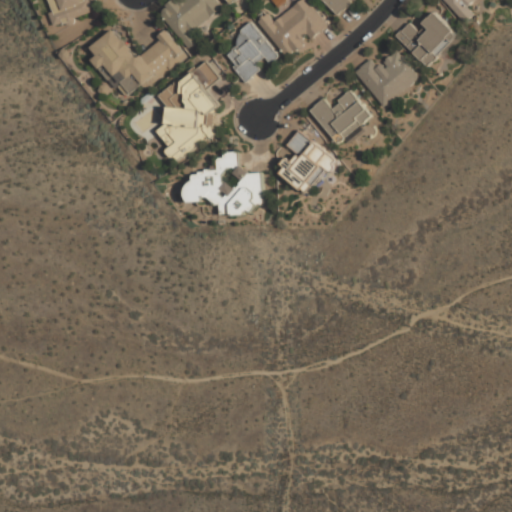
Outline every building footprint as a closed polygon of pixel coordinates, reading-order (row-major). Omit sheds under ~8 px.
[(46,0),(58,27),(95,12),(89,0),(46,0)] [(224,7),(217,0),(173,0),(158,13),(189,49),(201,39),(194,32),(224,7)] [(303,0),(274,21),(267,12),(257,19),(286,60),(331,28),(311,0),(303,0)] [(357,0),(323,0),(340,17),(357,0)] [(443,0),(458,17),(478,0),(443,0)] [(436,12),(419,30),(411,22),(397,36),(429,68),(461,37),(436,12)] [(246,84),(262,72),(257,66),(266,59),(271,65),(280,58),(253,22),(235,36),(242,44),(226,57),(246,84)] [(132,95),(187,57),(170,33),(137,56),(118,29),(88,50),(110,81),(119,75),(132,95)] [(378,65),(373,58),(357,70),(384,109),(423,82),(400,50),(378,65)] [(221,133),(211,118),(220,108),(208,89),(219,82),(221,79),(215,69),(206,61),(194,74),(192,76),(180,89),(188,102),(177,109),(158,130),(163,138),(172,146),(168,151),(169,153),(177,161),(221,133)] [(163,106),(186,107),(187,94),(181,94),(181,86),(164,85),(163,106)] [(311,111),(340,145),(374,117),(352,90),(333,106),(326,98),(311,111)] [(282,173),(310,194),(336,159),(299,131),(288,146),(297,153),(282,173)] [(187,171),(187,202),(222,202),(222,214),(255,215),(255,206),(264,206),(264,173),(242,173),(242,154),(218,154),(218,171),(187,171)]
